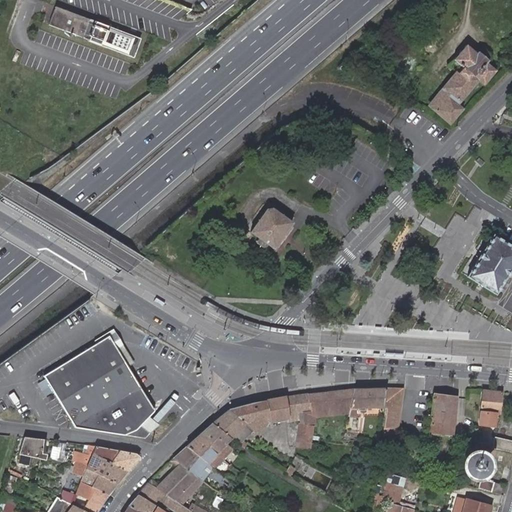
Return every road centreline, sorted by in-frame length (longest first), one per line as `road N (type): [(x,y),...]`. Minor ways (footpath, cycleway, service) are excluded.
road 1 (motorway): [(0,310),(364,0)]
road 2 (motorway): [(309,0),(1,265)]
road 3 (unclassified): [(437,161),(253,359)]
road 4 (residential): [(511,373),(253,359)]
road 5 (residential): [(158,457),(120,442),(0,426)]
road 6 (residential): [(253,359),(197,340),(114,288)]
road 7 (residential): [(253,359),(158,457)]
road 8 (unclassified): [(114,288),(0,216)]
